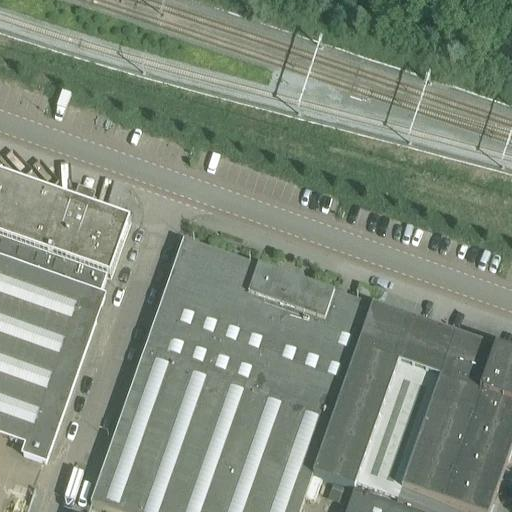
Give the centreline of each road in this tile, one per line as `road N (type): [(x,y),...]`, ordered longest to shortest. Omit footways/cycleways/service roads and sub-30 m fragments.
road 1 (unclassified): [(511,302),(170,182)]
road 2 (unclassified): [(58,511),(170,182)]
road 3 (unclassified): [(170,182),(0,121)]
